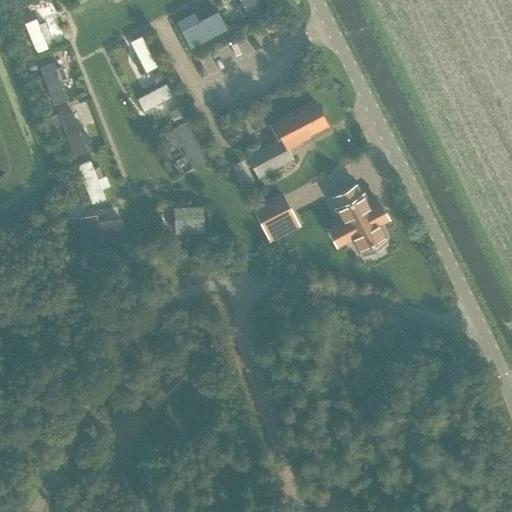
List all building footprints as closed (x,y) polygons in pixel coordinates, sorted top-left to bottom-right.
[(290,150),(303,144),(300,139),(327,126),(314,100),(272,122),(272,123),(268,125),(276,140),(246,155),(259,178),(294,159),(290,150)] [(244,188),(255,182),(244,159),(232,166),(244,188)] [(355,186),(333,197),(335,202),(334,202),(337,208),(336,209),(343,222),(338,224),(347,240),(351,238),(358,251),(361,250),(363,254),(385,242),(383,238),(385,237),(378,224),(382,222),(374,205),(370,207),(363,194),(360,196),(355,186)] [(285,193),(255,209),(267,232),(297,217),(285,193)] [(175,234),(205,233),(203,206),(173,207),(175,234)] [(199,244),(209,244),(208,235),(199,235),(199,244)]
